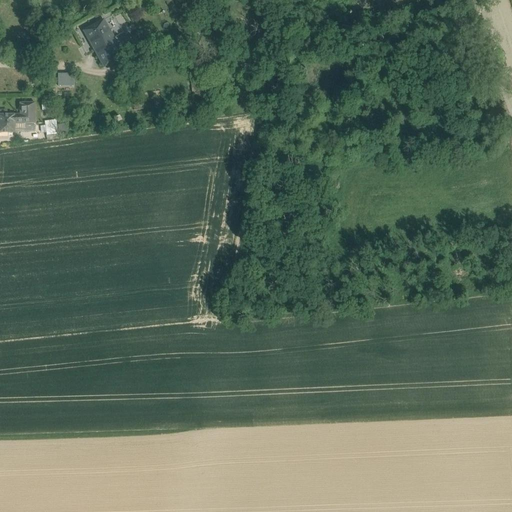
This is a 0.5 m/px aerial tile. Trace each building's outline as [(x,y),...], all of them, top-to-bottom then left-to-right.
[(113,39),(103,22),(85,32),(104,67),(122,57),(112,39),(113,39)] [(203,67),(191,68),(194,105),(206,104),(203,67)] [(73,74),(57,76),(59,89),(75,86),(73,74)] [(35,103),(20,104),(20,115),(20,124),(23,124),(35,124),(35,103)] [(153,103),(107,108),(108,117),(154,111),(153,103)] [(20,115),(0,115),(0,133),(14,133),(14,129),(14,124),(20,124),(20,115)] [(66,124),(56,126),(57,134),(67,133),(66,124)] [(56,126),(46,127),(47,136),(57,134),(56,126)]
